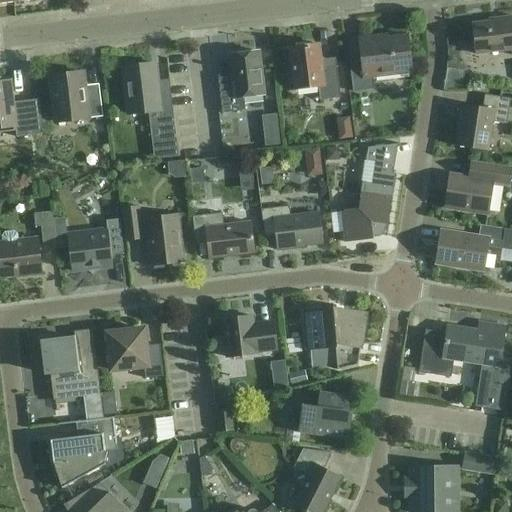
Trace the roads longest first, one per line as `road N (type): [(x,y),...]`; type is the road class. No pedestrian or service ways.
road 1 (residential): [(35,511),(24,490),(7,379),(8,325),(18,311),(320,276),(401,288)]
road 2 (residential): [(0,39),(331,0)]
road 3 (residential): [(401,288),(426,0)]
road 4 (residential): [(373,511),(401,288)]
